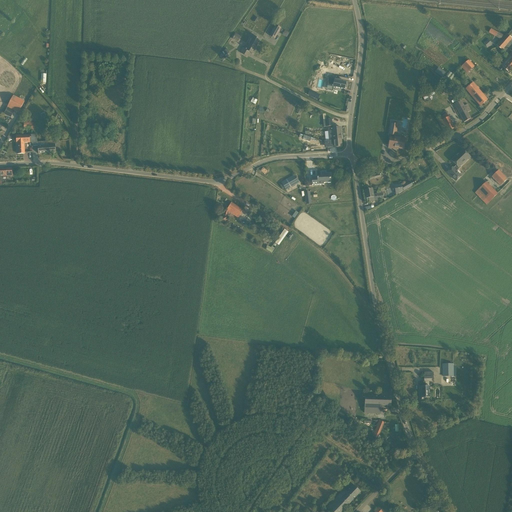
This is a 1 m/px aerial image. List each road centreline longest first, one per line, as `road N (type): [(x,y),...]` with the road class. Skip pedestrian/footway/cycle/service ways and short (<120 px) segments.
road 1 (unclassified): [(416,453),(377,311),(351,157)]
road 2 (unclassified): [(214,181),(0,163)]
road 3 (unclassified): [(511,85),(466,126),(403,159),(373,164),(351,157)]
road 4 (unclassified): [(351,157),(361,37),(354,0)]
road 5 (unclassified): [(351,157),(279,157),(214,181)]
